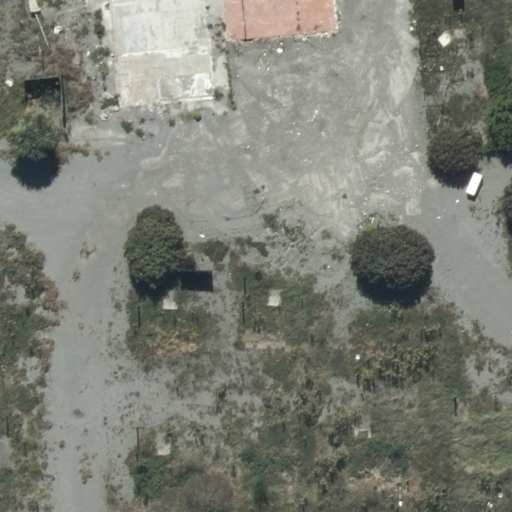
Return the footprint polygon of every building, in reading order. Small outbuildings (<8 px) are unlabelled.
[(236,95),(230,40),(338,30),(335,0),(100,0),(111,107),(236,95)] [(490,3),(448,6),(453,64),(435,65),(438,97),(457,95),(461,142),(502,138),(490,3)] [(0,76),(0,127),(36,125),(31,74),(0,76)] [(242,296),(238,348),(302,353),(306,301),(242,296)] [(134,300),(133,353),(201,355),(202,302),(134,300)] [(359,320),(357,373),(442,376),(444,324),(359,320)] [(511,416),(451,417),(451,469),(511,468),(511,416)] [(347,434),(348,482),(416,481),(416,434),(347,434)] [(246,445),(243,493),(310,496),(312,448),(246,445)] [(135,449),(134,500),(202,502),(203,450),(135,449)] [(0,511),(16,511),(12,461),(0,462),(0,511)] [(500,511),(500,472),(419,472),(417,472),(416,511),(500,511)]
